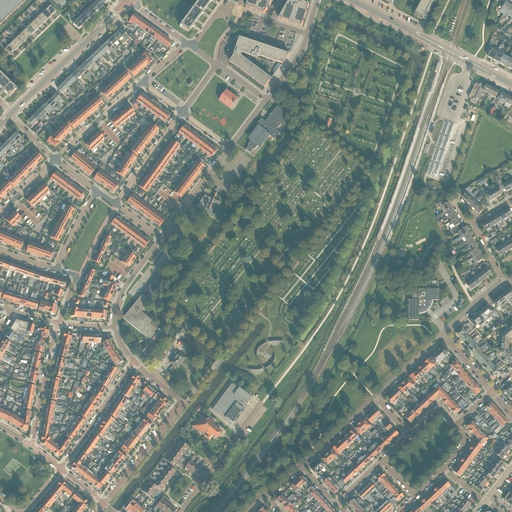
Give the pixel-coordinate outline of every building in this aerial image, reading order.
[(0,0),(0,23),(25,0),(0,0)] [(103,4),(98,0),(97,0),(96,2),(93,0),(90,0),(92,2),(94,4),(94,3),(99,8),(103,4)] [(204,11),(207,6),(198,0),(189,13),(198,19),(202,14),(204,12),(204,11)] [(248,0),(246,8),(265,14),(272,0),(248,0)] [(294,0),(289,0),(279,19),(302,27),(309,5),(301,2),(300,4),(295,2),(295,0),(294,0)] [(422,0),(414,16),(422,20),(422,19),(425,21),(427,17),(425,15),(432,0),(422,0)] [(95,12),(99,8),(94,3),(94,4),(90,7),(95,12)] [(504,16),(511,7),(507,3),(505,5),(502,3),(498,8),(501,10),(501,9),(504,11),(502,14),(503,15),(504,16)] [(46,10),(51,16),(56,12),(50,6),(46,10)] [(95,12),(90,7),(87,10),(85,8),(83,6),(82,7),(91,16),(95,12)] [(86,21),(91,16),(82,7),(80,9),(82,11),(84,13),(82,16),(86,21)] [(511,18),(511,17),(511,7),(504,16),(503,15),(501,17),(504,19),(503,19),(504,20),(509,15),(511,18)] [(46,10),(44,8),(42,10),(44,12),(42,14),(47,20),(51,16),(46,10)] [(42,14),(40,12),(38,13),(40,16),(37,18),(43,24),(47,20),(42,14)] [(194,24),(198,19),(189,13),(179,26),(188,32),(192,27),(193,27),(195,25),(194,24)] [(131,29),(139,19),(134,15),(130,20),(133,23),(130,26),(128,24),(126,27),(130,30),(131,28),(131,29)] [(37,18),(35,16),(34,17),(36,20),(33,22),(39,28),(43,24),(37,18)] [(82,25),(86,21),(82,16),(77,20),(82,25)] [(139,28),(144,22),(139,19),(131,29),(133,30),(136,25),(139,28)] [(39,28),(33,22),(31,20),(30,21),(32,24),(29,26),(35,32),(39,28)] [(78,29),(82,25),(77,20),(73,24),(78,29)] [(141,35),(148,25),(144,22),(139,28),(142,29),(139,34),(141,35)] [(149,34),(153,29),(148,25),(141,35),(142,36),(143,34),(144,34),(146,32),(149,34)] [(31,36),(35,32),(29,26),(25,30),(31,36)] [(25,30),(23,28),(21,29),(23,31),(21,34),(26,40),(31,36),(25,30)] [(124,39),(126,41),(127,40),(123,35),(126,32),(122,28),(117,32),(122,37),(124,39)] [(150,42),(158,32),(153,29),(149,34),(151,36),(148,41),(150,42)] [(117,41),(122,37),(117,32),(113,37),(117,41)] [(158,41),(162,36),(158,32),(150,42),(151,43),(153,40),(154,41),(155,39),(158,41)] [(22,44),(26,40),(21,34),(17,38),(22,44)] [(137,39),(131,34),(128,36),(134,42),(137,39)] [(22,44),(17,38),(16,36),(14,38),(15,39),(13,42),(18,47),(22,44)] [(159,49),(167,39),(162,36),(158,41),(157,42),(160,44),(159,45),(155,52),(156,53),(159,49)] [(114,44),(117,41),(113,37),(108,41),(112,46),(114,48),(115,48),(117,50),(118,49),(114,44)] [(258,55),(282,64),(290,54),(240,37),(239,38),(238,38),(236,43),(238,44),(233,57),(230,62),(265,88),(271,79),(241,56),(243,53),(257,58),(258,55)] [(167,39),(159,49),(161,50),(163,48),(164,46),(167,48),(171,42),(167,39)] [(14,51),(9,46),(6,43),(7,41),(5,40),(3,42),(4,44),(7,47),(4,50),(10,55),(14,51)] [(18,47),(13,42),(11,40),(9,42),(11,43),(9,46),(14,51),(18,47)] [(109,48),(112,46),(108,41),(103,45),(108,50),(110,52),(112,51),(109,48)] [(105,53),(108,50),(103,45),(99,50),(103,54),(105,53)] [(500,51),(502,47),(500,46),(498,49),(496,49),(495,51),(492,49),(488,57),(494,60),(498,52),(499,50),(500,51)] [(100,57),(103,54),(99,50),(94,54),(101,61),(103,59),(100,57)] [(142,56),(149,64),(152,61),(149,58),(150,57),(147,52),(142,56)] [(504,55),(498,52),(494,60),(500,63),(504,55)] [(99,63),(101,61),(94,54),(89,58),(94,63),(98,68),(100,65),(99,63)] [(510,58),(504,55),(500,63),(506,66),(510,58)] [(137,60),(144,68),(149,64),(142,56),(137,60)] [(92,65),(94,63),(89,58),(85,63),(89,67),(90,67),(92,70),(94,68),(92,65)] [(132,65),(139,72),(139,73),(142,70),(144,68),(137,60),(132,65)] [(85,72),(89,67),(85,63),(80,67),(85,72)] [(127,69),(134,77),(139,72),(132,65),(127,69)] [(80,76),(85,72),(80,67),(76,71),(80,76)] [(77,79),(80,76),(76,71),(71,76),(78,83),(80,85),(83,88),(84,86),(77,79)] [(119,75),(126,83),(131,78),(124,71),(119,75)] [(114,80),(121,87),(126,83),(119,75),(114,80)] [(73,87),(78,83),(71,76),(66,80),(71,85),(73,87)] [(5,78),(0,82),(0,88),(2,90),(1,90),(3,93),(4,92),(9,97),(16,89),(5,78)] [(68,87),(71,85),(66,80),(62,85),(66,89),(69,91),(68,91),(72,96),(74,94),(70,90),(68,87)] [(109,84),(116,92),(120,88),(121,87),(114,80),(109,84)] [(104,89),(111,96),(116,92),(109,84),(104,89)] [(483,91),(485,87),(480,84),(479,86),(476,84),(469,98),(472,99),(470,102),(476,105),(482,92),(483,91)] [(62,93),(66,89),(62,85),(57,89),(62,93)] [(488,96),(492,88),(486,85),(485,87),(483,91),(482,92),(486,94),(486,95),(488,96)] [(495,104),(497,99),(495,98),(499,91),(492,88),(488,96),(491,98),(491,97),(494,98),(492,103),(495,104)] [(100,92),(107,100),(111,96),(104,89),(100,92)] [(238,98),(227,90),(219,100),(230,109),(233,104),(234,105),(235,103),(235,102),(238,98)] [(140,104),(146,96),(142,93),(136,101),(140,104)] [(505,105),(509,97),(503,93),(499,101),(497,99),(495,104),(497,105),(499,101),(505,105)] [(51,99),(56,104),(60,99),(56,94),(51,99)] [(93,100),(99,108),(103,104),(97,96),(93,100)] [(145,108),(151,100),(146,96),(140,104),(145,108)] [(51,108),(56,104),(51,99),(46,103),(51,108)] [(88,104),(94,112),(99,108),(93,100),(88,104)] [(145,108),(150,112),(156,103),(152,100),(151,100),(145,108)] [(53,110),(51,108),(46,103),(42,108),(46,112),(47,112),(49,114),(49,115),(51,117),(52,115),(50,113),(53,110)] [(150,112),(155,115),(161,107),(156,103),(150,112)] [(83,109),(89,116),(94,112),(88,104),(83,109)] [(135,114),(128,106),(124,109),(131,117),(135,114)] [(280,133),(276,130),(281,124),(284,126),(288,116),(288,115),(288,113),(287,111),(286,110),(285,109),(283,108),(282,109),(277,106),(271,114),(270,114),(271,115),(265,122),(261,118),(256,125),(256,126),(256,125),(258,127),(251,137),(250,139),(251,140),(248,145),(248,146),(245,150),(250,153),(253,149),(254,150),(258,145),(260,146),(261,145),(268,135),(271,137),(275,140),(280,133)] [(155,115),(160,119),(166,111),(161,107),(155,115)] [(42,117),(44,119),(46,117),(44,115),(46,112),(42,108),(37,112),(42,117)] [(77,113),(84,121),(89,116),(83,109),(77,113)] [(131,117),(124,109),(119,113),(126,121),(131,117)] [(160,119),(164,122),(170,114),(166,111),(160,119)] [(37,121),(42,117),(37,112),(33,117),(37,121)] [(72,117),(79,125),(84,121),(77,113),(72,117)] [(126,121),(119,113),(115,117),(121,125),(126,121)] [(33,126),(37,121),(33,117),(28,121),(33,126)] [(67,122),(74,130),(79,125),(72,117),(67,122)] [(121,125),(115,117),(110,121),(117,129),(121,125)] [(60,128),(67,135),(72,130),(65,123),(60,128)] [(159,130),(151,124),(147,129),(155,135),(159,130)] [(188,128),(184,125),(178,133),(182,136),(188,128)] [(55,132),(62,140),(67,135),(60,128),(55,132)] [(194,132),(188,128),(182,136),(188,140),(194,132)] [(155,135),(147,129),(142,134),(150,141),(155,135)] [(55,132),(51,137),(58,144),(62,140),(55,132)] [(98,132),(93,136),(100,144),(105,139),(98,132)] [(194,132),(188,140),(192,143),(198,135),(194,132)] [(20,146),(22,148),(24,146),(22,145),(20,143),(20,142),(18,140),(20,138),(16,133),(11,138),(16,142),(18,144),(20,146)] [(150,141),(142,134),(138,139),(146,146),(150,141)] [(198,135),(192,143),(197,147),(203,138),(198,135)] [(93,136),(89,141),(96,148),(100,144),(93,136)] [(52,144),(55,147),(58,144),(51,137),(47,141),(51,145),(52,144)] [(13,145),(16,142),(11,138),(7,142),(11,147),(13,149),(14,150),(16,148),(13,145)] [(203,138),(197,147),(201,150),(207,142),(203,138)] [(146,146),(138,139),(134,145),(142,151),(146,146)] [(172,140),(168,146),(176,152),(180,146),(172,140)] [(89,141),(85,144),(92,152),(96,148),(89,141)] [(7,151),(11,147),(7,142),(2,147),(7,151)] [(213,146),(207,142),(201,150),(207,154),(213,146)] [(142,151),(134,145),(130,150),(138,156),(142,151)] [(172,157),(176,152),(168,146),(164,151),(172,157)] [(213,146),(207,154),(211,157),(217,149),(213,146)] [(74,162),(81,155),(77,151),(70,159),(74,162)] [(168,163),(172,157),(164,151),(160,157),(168,163)] [(32,156),(39,163),(43,159),(36,152),(32,156)] [(128,153),(124,158),(133,163),(136,158),(128,153)] [(86,159),(81,155),(74,162),(79,167),(86,159)] [(27,160),(35,167),(39,163),(32,156),(27,160)] [(165,167),(168,163),(160,157),(156,161),(165,167)] [(133,163),(124,158),(121,162),(130,168),(133,163)] [(84,171),(91,163),(86,159),(79,167),(84,171)] [(23,165),(30,172),(35,167),(27,160),(23,165)] [(201,171),(205,167),(196,160),(193,165),(201,171)] [(161,172),(165,167),(156,161),(153,166),(161,172)] [(130,168),(121,162),(118,167),(127,173),(130,168)] [(84,171),(89,176),(96,168),(91,163),(84,171)] [(19,169),(26,176),(30,172),(23,165),(19,169)] [(197,176),(201,171),(193,165),(189,170),(197,176)] [(158,177),(161,172),(153,166),(150,169),(151,169),(150,171),(158,177)] [(127,173),(118,167),(115,172),(124,178),(127,173)] [(15,173),(22,180),(26,176),(19,169),(15,173)] [(94,179),(98,182),(104,174),(99,170),(94,179)] [(193,181),(197,176),(189,170),(185,175),(193,181)] [(56,171),(50,179),(54,182),(60,174),(56,171)] [(154,181),(158,177),(150,171),(146,175),(154,181)] [(11,177),(18,184),(22,180),(15,173),(11,177)] [(65,178),(60,174),(54,182),(59,186),(65,178)] [(98,182),(103,185),(109,177),(104,174),(98,182)] [(150,187),(154,181),(146,175),(142,181),(150,187)] [(189,187),(193,181),(185,175),(181,181),(189,187)] [(7,181),(14,188),(18,184),(11,177),(7,181)] [(108,189),(114,181),(109,177),(103,185),(108,189)] [(483,177),(477,181),(480,186),(487,182),(483,177)] [(65,178),(59,186),(64,190),(70,182),(65,178)] [(1,186),(8,193),(12,188),(5,181),(1,186)] [(108,189),(113,192),(119,184),(114,181),(108,189)] [(146,192),(150,187),(142,181),(138,186),(146,192)] [(185,192),(189,187),(181,181),(177,186),(185,192)] [(511,189),(508,183),(503,186),(501,181),(498,183),(501,187),(503,186),(506,192),(511,189)] [(74,185),(70,182),(64,190),(69,193),(74,185)] [(499,189),(501,187),(498,183),(496,184),(498,189),(493,192),(496,198),(502,194),(499,189)] [(43,184),(39,188),(45,196),(50,192),(43,184)] [(80,189),(74,185),(69,193),(74,197),(80,189)] [(0,186),(0,192),(4,197),(8,193),(1,186),(0,186)] [(181,198),(185,192),(177,186),(173,192),(181,198)] [(466,201),(473,195),(470,192),(472,190),(469,187),(462,191),(460,193),(463,196),(462,197),(466,201)] [(34,192),(41,200),(45,196),(39,188),(34,192)] [(84,192),(80,189),(74,197),(78,200),(84,192)] [(30,196),(37,203),(41,200),(34,192),(30,196)] [(213,199),(216,193),(216,192),(214,198),(211,199),(204,196),(196,206),(213,219),(221,203),(213,199)] [(475,201),(472,199),(477,194),(476,192),(473,195),(466,201),(470,205),(475,201)] [(491,201),(496,198),(493,192),(487,195),(487,194),(485,195),(487,199),(489,198),(491,201)] [(131,205),(137,197),(133,194),(126,202),(131,205)] [(475,210),(479,205),(477,203),(483,196),(482,194),(480,196),(475,201),(470,205),(475,210)] [(30,196),(26,200),(33,207),(37,203),(30,196)] [(136,209),(142,201),(137,197),(131,205),(136,209)] [(443,212),(451,208),(449,203),(447,203),(446,200),(437,205),(439,208),(441,207),(443,212)] [(141,213),(147,205),(142,201),(136,209),(141,213)] [(145,216),(151,208),(147,205),(141,213),(145,216)] [(479,205),(475,210),(479,214),(483,210),(479,205)] [(66,206),(63,210),(72,215),(75,210),(66,206)] [(150,220),(156,212),(151,208),(145,216),(150,220)] [(449,216),(454,213),(451,208),(443,212),(444,212),(440,214),(441,217),(447,213),(449,216)] [(63,210),(60,216),(69,221),(72,215),(63,210)] [(14,212),(10,216),(17,223),(21,219),(14,212)] [(155,224),(161,215),(156,212),(150,220),(155,224)] [(504,212),(498,216),(501,221),(505,227),(507,225),(504,219),(507,218),(504,212)] [(452,221),(457,219),(454,213),(449,216),(443,219),(444,222),(450,218),(451,221),(452,221)] [(159,227),(166,219),(161,215),(155,224),(159,227)] [(6,220),(13,227),(17,223),(10,216),(6,220)] [(60,216),(58,221),(67,226),(70,221),(69,221),(60,216)] [(115,227),(121,219),(117,216),(111,224),(115,227)] [(498,216),(493,219),(496,224),(499,230),(502,229),(498,223),(501,221),(498,216)] [(120,231),(126,223),(121,219),(115,227),(120,231)] [(453,232),(459,229),(457,226),(460,224),(457,219),(452,221),(451,221),(445,225),(447,227),(449,226),(451,230),(450,231),(451,233),(453,232)] [(490,227),(496,224),(493,219),(487,222),(490,227)] [(58,221),(55,227),(64,231),(65,231),(67,226),(58,221)] [(482,225),(485,230),(488,229),(489,231),(492,229),(490,227),(487,222),(482,225)] [(125,235),(131,226),(126,223),(120,231),(125,235)] [(125,235),(130,238),(136,230),(133,227),(133,228),(131,226),(125,235)] [(55,227),(52,232),(61,237),(64,231),(55,227)] [(462,236),(469,233),(466,227),(464,228),(463,227),(459,229),(453,232),(454,234),(457,232),(458,233),(459,232),(462,236)] [(134,241),(140,233),(136,230),(130,238),(134,241)] [(52,232),(50,237),(59,242),(61,237),(52,232)] [(11,235),(5,233),(1,242),(7,244),(11,235)] [(139,245),(145,237),(140,233),(134,241),(139,245)] [(466,241),(472,238),(469,233),(462,236),(455,240),(456,243),(462,239),(464,237),(466,241)] [(17,238),(11,235),(7,244),(14,247),(17,238)] [(111,237),(106,235),(102,244),(106,246),(111,237)] [(150,240),(145,237),(139,245),(144,249),(150,240)] [(24,240),(17,238),(14,247),(20,250),(24,240)] [(469,246),(475,243),(472,238),(466,241),(464,242),(460,244),(461,247),(465,245),(465,244),(467,243),(469,246)] [(507,244),(506,241),(504,238),(501,239),(503,242),(503,243),(504,245),(501,247),(505,253),(510,250),(507,244)] [(36,244),(29,242),(26,252),(32,254),(36,244)] [(472,252),(478,249),(475,243),(469,246),(467,247),(463,249),(464,252),(468,250),(470,248),(472,251),(472,252)] [(42,246),(36,244),(32,254),(39,256),(42,246)] [(102,255),(106,246),(102,244),(98,253),(102,255)] [(48,249),(42,246),(39,256),(45,258),(48,249)] [(499,256),(505,253),(501,247),(496,250),(499,256)] [(53,250),(48,249),(45,258),(50,260),(53,250)] [(475,257),(481,254),(478,249),(472,252),(472,251),(466,255),(467,257),(471,254),(473,258),(475,257)] [(133,262),(136,258),(128,252),(124,256),(133,262)] [(98,264),(102,255),(98,253),(94,262),(98,264)] [(483,259),(480,254),(473,258),(475,263),(472,264),(473,267),(477,265),(476,263),(483,259)] [(129,267),(133,262),(124,256),(121,262),(129,267)] [(427,268),(431,260),(426,258),(422,266),(427,268)] [(6,277),(10,264),(4,262),(2,267),(6,269),(5,272),(3,276),(5,277),(6,277)] [(14,272),(16,266),(13,265),(10,264),(6,277),(5,277),(5,278),(7,279),(8,277),(9,273),(10,274),(11,271),(14,272)] [(477,267),(487,278),(492,274),(487,269),(484,271),(479,265),(477,267)] [(18,281),(23,269),(16,266),(14,272),(19,274),(19,275),(18,274),(17,276),(16,280),(18,281)] [(481,282),(487,278),(477,267),(475,268),(476,269),(478,272),(478,273),(479,275),(477,277),(481,282)] [(27,276),(29,271),(23,269),(18,281),(17,283),(20,284),(21,282),(23,275),(27,276)] [(95,271),(90,269),(86,278),(91,280),(95,271)] [(30,287),(35,273),(33,272),(29,271),(27,276),(30,277),(28,285),(28,286),(30,287)] [(39,280),(41,275),(35,273),(30,287),(32,288),(34,282),(34,280),(33,280),(34,279),(39,280)] [(142,295),(123,318),(147,338),(144,345),(146,347),(142,352),(149,357),(166,336),(157,329),(157,328),(151,323),(152,323),(140,313),(145,306),(149,301),(166,280),(158,274),(142,295)] [(52,284),(53,278),(49,277),(47,276),(43,291),(45,292),(46,286),(47,284),(46,283),(46,282),(52,284)] [(476,286),(481,282),(477,277),(472,281),(476,286)] [(87,289),(91,280),(86,278),(82,287),(87,289)] [(57,289),(58,289),(60,290),(61,286),(64,287),(66,282),(60,280),(57,289)] [(108,288),(114,291),(116,285),(110,283),(106,281),(105,283),(109,285),(108,288)] [(471,290),(476,286),(472,281),(467,285),(471,290)] [(17,291),(16,295),(13,303),(18,304),(18,305),(19,305),(25,286),(22,285),(21,287),(22,288),(19,296),(17,295),(17,294),(18,295),(20,287),(19,286),(17,291)] [(114,291),(108,288),(100,285),(100,287),(107,290),(106,294),(111,296),(114,291)] [(25,306),(27,298),(24,297),(27,287),(25,286),(19,305),(20,305),(25,306)] [(8,301),(12,288),(9,287),(8,292),(4,292),(2,299),(7,301),(8,301)] [(83,298),(87,289),(82,287),(78,296),(83,298)] [(63,291),(60,290),(58,289),(57,290),(56,292),(53,290),(51,293),(52,294),(60,297),(63,291)] [(439,300),(439,289),(418,289),(418,294),(413,294),(413,300),(408,300),(408,320),(419,320),(419,313),(420,313),(421,313),(423,313),(424,312),(425,312),(426,311),(427,310),(428,310),(429,309),(429,308),(430,307),(430,306),(431,305),(431,304),(432,303),(432,302),(432,301),(432,300),(439,300)] [(32,300),(35,291),(33,290),(30,299),(27,298),(25,306),(30,307),(29,308),(30,308),(32,300)] [(32,300),(30,308),(31,308),(36,309),(38,302),(35,301),(38,292),(35,291),(32,300)] [(511,304),(511,303),(511,299),(506,292),(504,293),(502,294),(502,295),(501,295),(506,302),(509,300),(511,304)] [(44,311),(48,294),(44,293),(43,297),(45,297),(44,301),(43,302),(40,302),(38,310),(44,311)] [(109,302),(111,296),(106,294),(104,297),(100,296),(99,298),(103,299),(109,302)] [(504,309),(506,307),(504,304),(506,302),(501,295),(501,296),(500,295),(499,296),(499,297),(497,299),(504,309)] [(51,304),(49,312),(54,314),(55,312),(54,312),(55,310),(56,311),(56,310),(57,305),(58,303),(59,300),(56,298),(53,297),(52,300),(55,301),(54,304),(51,304)] [(504,314),(507,312),(504,309),(497,299),(495,300),(494,300),(493,301),(492,302),(497,308),(499,307),(502,310),(504,314)] [(492,319),(494,322),(495,323),(497,321),(494,318),(494,317),(491,314),(493,311),(492,309),(491,309),(488,306),(487,306),(485,307),(485,308),(483,310),(492,319)] [(78,309),(76,308),(73,307),(73,308),(72,308),(71,310),(72,310),(71,313),(70,313),(70,317),(76,317),(78,309)] [(490,321),(492,319),(483,310),(482,311),(481,311),(479,313),(485,319),(487,317),(490,321)] [(482,321),(485,319),(479,313),(476,315),(477,316),(475,317),(485,329),(487,327),(486,325),(482,321)] [(483,330),(485,329),(475,317),(473,319),(473,318),(471,320),(471,321),(474,325),(475,327),(478,325),(482,329),(482,328),(483,330)] [(24,339),(25,335),(28,324),(16,320),(10,330),(20,336),(24,339)] [(461,338),(473,328),(469,323),(466,325),(469,328),(465,331),(462,328),(456,334),(458,337),(459,336),(461,338)] [(25,335),(24,339),(27,339),(28,339),(28,337),(29,335),(29,333),(32,334),(34,325),(33,325),(32,324),(31,325),(29,324),(27,335),(26,335),(25,335)] [(464,343),(470,338),(468,335),(471,332),(474,329),(473,328),(461,338),(462,340),(462,341),(464,343)] [(511,334),(507,329),(502,334),(499,331),(498,333),(509,339),(510,338),(511,337),(511,336),(511,334)] [(47,335),(48,333),(35,330),(34,333),(36,333),(39,334),(38,336),(47,338),(47,336),(47,335)] [(18,337),(14,335),(9,331),(5,336),(11,340),(13,337),(16,339),(18,337)] [(75,341),(76,341),(76,339),(71,338),(72,334),(65,332),(64,333),(63,335),(64,335),(63,338),(75,341)] [(498,333),(497,336),(501,336),(500,344),(509,344),(509,342),(509,341),(509,339),(498,333)] [(88,342),(88,335),(83,334),(82,337),(81,342),(79,347),(80,348),(79,348),(81,349),(81,348),(82,348),(83,345),(83,342),(88,343),(88,342)] [(468,347),(477,339),(479,337),(478,335),(475,337),(472,340),(470,338),(464,343),(465,345),(466,345),(468,347)] [(471,352),(478,347),(475,344),(479,341),(477,339),(468,347),(469,349),(469,350),(471,352)] [(13,350),(16,352),(17,350),(17,349),(15,348),(14,349),(9,346),(10,344),(3,340),(1,344),(13,350)] [(102,352),(112,345),(109,340),(102,343),(104,347),(103,348),(100,349),(102,351),(102,352)] [(174,345),(170,342),(164,350),(168,353),(174,345)] [(16,352),(13,350),(1,344),(0,345),(0,349),(5,352),(6,350),(9,352),(15,355),(15,354),(17,355),(18,354),(16,352)] [(68,350),(69,346),(61,344),(60,347),(60,349),(71,353),(72,351),(68,350)] [(476,356),(487,346),(485,344),(480,349),(478,347),(471,352),(473,354),(474,354),(476,356)] [(509,347),(509,344),(500,344),(500,348),(499,349),(499,348),(498,348),(497,348),(496,348),(496,349),(495,350),(496,351),(496,354),(508,349),(508,347),(509,347)] [(101,352),(98,355),(99,356),(102,354),(107,352),(109,355),(115,350),(112,345),(102,352),(102,351),(101,352)] [(439,350),(448,359),(450,358),(447,355),(449,352),(444,346),(443,346),(439,350)] [(479,361),(485,355),(483,353),(486,350),(488,347),(487,346),(476,356),(477,357),(476,358),(479,361)] [(4,354),(5,352),(0,349),(0,355),(8,360),(11,362),(13,359),(4,354)] [(71,355),(71,353),(60,349),(59,352),(58,353),(58,356),(66,358),(67,354),(71,355)] [(506,359),(511,353),(511,352),(510,351),(508,349),(496,354),(498,356),(501,353),(506,359)] [(112,360),(119,356),(115,350),(109,355),(112,360)] [(448,360),(448,359),(439,350),(437,352),(436,352),(435,353),(435,354),(441,361),(444,358),(445,359),(444,359),(446,362),(448,360)] [(177,368),(185,358),(178,352),(170,363),(177,368)] [(483,365),(494,355),(493,353),(487,358),(485,355),(479,361),(480,363),(481,363),(483,365)] [(435,354),(434,354),(430,358),(436,365),(439,362),(442,365),(444,364),(441,361),(435,354)] [(486,370),(492,364),(490,361),(493,358),(496,356),(494,355),(483,365),(484,366),(484,367),(486,370)] [(28,356),(25,356),(23,356),(23,358),(32,360),(32,362),(39,364),(40,364),(41,361),(41,359),(29,357),(28,357),(29,356),(28,356)] [(111,361),(113,364),(116,366),(116,365),(117,366),(119,364),(118,364),(119,363),(123,361),(119,356),(112,360),(111,361)] [(57,361),(57,362),(73,365),(73,364),(69,363),(69,360),(57,357),(57,360),(57,361)] [(438,374),(432,368),(435,365),(429,359),(428,359),(426,361),(424,363),(430,370),(436,376),(438,374)] [(447,375),(459,364),(457,362),(458,362),(456,360),(456,361),(455,360),(450,366),(451,368),(449,370),(446,373),(447,375)] [(490,373),(502,364),(500,362),(494,366),(492,364),(486,370),(488,372),(489,371),(490,373)] [(103,367),(115,374),(116,373),(117,373),(118,370),(111,366),(109,368),(102,363),(100,366),(103,367)] [(424,363),(419,368),(428,377),(430,379),(432,378),(428,373),(427,372),(430,370),(424,363)] [(456,373),(462,368),(462,367),(461,365),(460,366),(459,364),(447,375),(446,375),(444,377),(447,380),(449,378),(448,377),(452,373),(454,371),(456,373)] [(502,364),(490,373),(492,375),(491,376),(493,378),(500,373),(498,370),(503,365),(502,364)] [(38,371),(39,369),(21,365),(21,368),(30,370),(29,372),(38,374),(39,371),(38,371)] [(63,372),(64,368),(55,366),(54,369),(55,370),(55,371),(73,375),(73,373),(65,372),(64,372),(63,372)] [(114,376),(115,374),(103,367),(100,366),(99,368),(104,371),(107,373),(106,374),(113,379),(115,376),(114,376)] [(426,379),(428,377),(419,368),(414,372),(420,379),(424,376),(426,379)] [(454,382),(465,372),(462,368),(456,373),(458,375),(451,382),(452,383),(454,382)] [(113,379),(106,374),(104,377),(102,376),(99,374),(94,372),(94,374),(100,377),(110,383),(111,382),(113,379)] [(420,379),(414,372),(412,374),(411,374),(410,376),(410,377),(409,377),(415,384),(419,380),(420,381),(419,382),(422,384),(423,382),(420,379)] [(463,381),(468,376),(465,372),(454,382),(456,384),(456,383),(461,379),(463,381)] [(100,377),(94,374),(93,374),(91,373),(90,375),(99,380),(101,382),(100,384),(107,388),(109,385),(110,383),(100,377)] [(141,383),(139,382),(141,379),(140,379),(140,378),(139,377),(138,378),(136,376),(133,374),(131,377),(132,377),(131,380),(138,384),(137,384),(143,388),(146,384),(142,381),(141,383)] [(36,381),(37,379),(36,379),(25,376),(23,376),(19,375),(18,378),(25,379),(28,380),(27,383),(36,384),(37,381),(36,381)] [(459,391),(471,379),(468,376),(463,381),(464,383),(457,389),(459,391)] [(52,383),(67,386),(67,384),(68,384),(64,383),(64,380),(53,378),(52,383)] [(413,394),(414,394),(415,392),(411,388),(414,385),(408,379),(407,379),(406,379),(405,380),(405,381),(403,383),(413,394)] [(474,383),(471,379),(459,391),(460,392),(461,391),(467,386),(469,388),(474,383)] [(136,387),(137,384),(138,384),(131,380),(130,380),(131,380),(130,380),(128,383),(129,383),(128,384),(140,392),(141,390),(137,388),(137,387),(136,387)] [(438,395),(446,388),(449,385),(446,382),(441,387),(439,386),(433,391),(438,397),(439,396),(438,395)] [(238,388),(232,383),(218,402),(212,410),(224,419),(225,418),(232,423),(243,409),(244,409),(247,405),(246,404),(247,404),(249,405),(252,400),(250,399),(252,397),(239,387),(238,388)] [(415,396),(414,394),(413,394),(403,383),(398,388),(404,394),(407,391),(408,392),(412,396),(413,398),(415,396)] [(464,399),(478,387),(475,383),(474,383),(469,388),(471,390),(468,393),(466,395),(464,393),(462,396),(464,399)] [(138,394),(140,392),(128,384),(127,386),(126,386),(125,389),(132,393),(133,391),(138,394)] [(96,390),(102,395),(106,390),(99,385),(97,389),(94,387),(93,389),(96,390)] [(145,397),(152,389),(150,388),(151,387),(148,385),(147,385),(142,391),(145,393),(142,396),(140,399),(142,400),(143,400),(145,397)] [(96,390),(93,389),(91,387),(89,389),(94,392),(92,395),(99,399),(102,395),(96,390)] [(478,387),(464,399),(468,403),(470,401),(468,399),(471,396),(474,394),(475,396),(481,391),(478,387)] [(51,388),(50,393),(64,396),(65,396),(65,394),(58,393),(59,390),(51,388)] [(443,401),(448,395),(445,392),(448,390),(446,388),(438,395),(439,396),(440,397),(443,400),(442,400),(443,401)] [(131,393),(132,393),(125,389),(124,391),(123,391),(122,393),(122,394),(128,398),(130,396),(131,396),(136,399),(137,397),(133,394),(131,393)] [(145,397),(143,400),(144,401),(146,399),(148,396),(150,398),(155,392),(156,391),(153,389),(152,389),(145,397)] [(392,394),(404,406),(405,405),(400,400),(399,398),(402,395),(397,389),(396,390),(395,390),(394,391),(394,392),(392,394)] [(434,401),(438,397),(433,391),(430,394),(426,389),(424,391),(428,396),(434,401)] [(33,395),(34,392),(22,390),(21,392),(24,393),(24,394),(26,394),(25,397),(33,398),(34,395),(33,395)] [(433,401),(434,401),(428,396),(424,391),(424,390),(422,392),(425,396),(426,398),(424,400),(429,406),(434,401),(433,401)] [(153,398),(164,407),(166,406),(168,403),(167,403),(168,402),(157,393),(153,398)] [(447,405),(458,395),(456,393),(451,398),(448,395),(443,401),(447,405)] [(402,408),(404,406),(392,394),(388,397),(387,398),(387,399),(388,400),(390,402),(391,404),(392,403),(393,404),(396,402),(402,408)] [(99,399),(92,395),(91,398),(86,395),(85,396),(96,404),(98,402),(99,401),(99,400),(99,399)] [(457,405),(454,402),(459,396),(458,395),(447,405),(451,410),(457,405)] [(96,404),(85,396),(84,397),(83,396),(81,399),(83,401),(84,401),(85,402),(87,403),(86,405),(93,409),(94,409),(95,408),(94,407),(96,404)] [(117,401),(129,408),(130,406),(125,403),(127,400),(120,396),(120,397),(119,397),(119,398),(119,399),(117,401)] [(429,406),(424,400),(421,403),(415,397),(414,399),(419,404),(424,410),(429,406)] [(163,409),(164,407),(153,398),(151,400),(155,403),(156,402),(157,403),(154,406),(161,412),(163,409)] [(419,414),(424,410),(419,404),(414,399),(412,400),(417,406),(414,409),(419,414)] [(32,404),(20,402),(16,400),(15,402),(23,406),(23,408),(31,410),(31,409),(31,407),(32,404)] [(457,405),(451,410),(456,415),(461,409),(458,407),(462,403),(464,406),(466,404),(462,400),(457,405)] [(129,408),(117,401),(116,403),(115,403),(115,404),(115,405),(121,409),(123,407),(130,412),(131,410),(129,408)] [(12,414),(11,414),(8,412),(11,404),(9,403),(6,411),(4,419),(3,419),(4,420),(4,419),(6,419),(6,420),(9,422),(10,421),(12,414)] [(485,417),(495,407),(493,405),(494,404),(493,403),(492,403),(486,408),(488,410),(483,415),(481,412),(479,414),(483,418),(484,417),(485,417)] [(79,404),(77,406),(90,414),(93,410),(93,409),(86,405),(84,408),(79,404)] [(120,412),(121,409),(115,405),(114,405),(113,407),(112,409),(123,416),(124,415),(120,412)] [(419,414),(414,409),(412,411),(409,409),(406,405),(404,407),(415,419),(420,415),(419,414)] [(77,406),(76,408),(81,412),(79,415),(86,419),(90,414),(77,406)] [(159,415),(161,412),(154,406),(151,410),(150,410),(150,409),(148,407),(147,408),(146,407),(146,408),(157,416),(158,415),(159,415)] [(157,416),(146,408),(144,407),(143,409),(147,413),(148,412),(149,413),(146,417),(153,422),(153,421),(154,421),(156,419),(155,418),(157,416)] [(410,423),(415,419),(404,407),(399,411),(401,413),(404,411),(407,415),(405,417),(410,423)] [(493,416),(499,411),(498,410),(498,409),(497,409),(495,407),(485,417),(486,418),(491,414),(493,416)] [(123,417),(123,416),(112,409),(110,411),(109,413),(109,414),(115,418),(117,416),(122,419),(124,420),(125,418),(123,417)] [(371,413),(383,426),(388,422),(386,420),(382,423),(378,418),(381,415),(381,414),(379,412),(379,413),(377,410),(376,409),(375,409),(374,409),(374,410),(371,413)] [(25,420),(29,421),(30,412),(25,411),(25,414),(22,414),(21,415),(24,417),(26,418),(25,420)] [(54,416),(54,413),(46,411),(45,415),(46,415),(46,417),(61,420),(61,417),(54,416)] [(496,420),(502,415),(500,413),(500,412),(499,411),(493,416),(495,418),(490,423),(488,424),(490,426),(491,425),(491,424),(496,420)] [(381,429),(383,426),(371,413),(368,415),(368,416),(367,416),(367,417),(366,418),(372,424),(374,421),(381,429)] [(76,421),(82,425),(85,421),(78,417),(77,419),(71,415),(70,414),(68,416),(70,417),(75,421),(76,421)] [(475,424),(478,422),(481,419),(478,415),(474,419),(476,421),(474,423),(472,421),(466,426),(469,430),(475,424)] [(493,430),(505,419),(502,415),(496,420),(498,422),(493,427),(491,429),(493,430)] [(118,429),(117,429),(119,431),(121,428),(118,426),(113,423),(115,421),(108,416),(107,416),(106,418),(106,419),(105,420),(118,429)] [(209,418),(207,420),(201,416),(192,426),(197,431),(198,430),(209,440),(212,437),(214,438),(215,437),(217,439),(222,433),(212,425),(215,422),(209,418)] [(137,419),(148,428),(149,427),(151,424),(152,423),(145,418),(143,421),(138,417),(137,419)] [(146,430),(148,428),(137,419),(135,421),(139,425),(138,427),(145,433),(147,430),(146,430)] [(359,424),(369,434),(371,432),(367,429),(370,426),(364,419),(363,420),(362,420),(362,421),(362,422),(359,424)] [(505,419),(493,430),(494,432),(495,432),(494,431),(501,426),(503,428),(508,423),(508,422),(508,421),(507,420),(505,419)] [(28,422),(29,421),(25,420),(25,422),(22,421),(20,427),(19,428),(20,429),(20,428),(25,432),(27,431),(29,422),(28,422)] [(118,429),(105,420),(103,422),(102,422),(102,424),(109,429),(110,427),(116,431),(117,429),(118,429)] [(79,430),(82,425),(76,421),(75,421),(73,424),(70,421),(69,423),(79,430)] [(473,434),(484,423),(483,422),(482,422),(480,424),(477,426),(475,424),(469,430),(473,434)] [(77,432),(79,430),(69,423),(67,425),(68,426),(66,429),(75,435),(77,432)] [(384,427),(394,438),(399,434),(395,430),(395,429),(394,428),(393,428),(388,423),(384,427)] [(482,432),(480,430),(483,427),(486,424),(484,423),(473,434),(476,437),(476,436),(476,437),(482,432)] [(54,434),(55,434),(57,430),(54,428),(51,425),(44,424),(43,432),(42,433),(42,434),(42,435),(41,440),(42,441),(41,443),(45,446),(54,434)] [(107,432),(109,429),(102,424),(100,426),(99,427),(100,427),(99,429),(114,439),(115,437),(107,432)] [(369,434),(359,424),(357,426),(356,426),(355,427),(355,428),(354,429),(360,435),(364,432),(367,436),(368,437),(364,441),(366,443),(371,437),(369,434)] [(145,433),(138,427),(135,431),(133,430),(127,425),(126,427),(133,433),(140,438),(141,436),(142,437),(145,433)] [(75,435),(66,429),(64,427),(62,429),(67,433),(65,435),(72,440),(75,435)] [(132,434),(133,433),(126,427),(123,430),(130,435),(130,434),(131,435),(129,438),(136,444),(137,442),(137,441),(139,439),(132,434)] [(390,442),(394,438),(384,427),(382,429),(389,436),(387,438),(390,442)] [(113,441),(114,439),(99,429),(98,431),(97,431),(96,433),(96,434),(103,438),(104,436),(113,441)] [(347,435),(353,441),(354,441),(357,445),(359,443),(357,440),(356,441),(355,440),(359,436),(353,430),(352,431),(351,431),(350,432),(350,433),(349,433),(347,435)] [(387,438),(386,438),(386,437),(384,439),(382,438),(378,433),(376,435),(378,437),(386,446),(390,442),(387,438)] [(56,436),(55,434),(54,434),(45,446),(46,447),(46,448),(49,450),(54,443),(52,441),(53,440),(56,436)] [(105,448),(107,450),(109,446),(107,444),(105,446),(102,444),(99,442),(101,440),(95,435),(94,435),(93,435),(93,437),(92,439),(105,448)] [(351,443),(353,441),(347,435),(346,435),(345,437),(345,438),(343,440),(352,449),(354,447),(351,443)] [(511,444),(506,439),(502,436),(501,435),(499,437),(501,439),(503,440),(505,441),(502,444),(510,450),(511,447),(511,444)] [(386,446),(378,437),(376,439),(378,441),(380,444),(379,445),(378,445),(382,449),(386,446)] [(92,439),(91,438),(91,440),(89,443),(95,448),(96,446),(103,451),(103,450),(105,449),(105,448),(92,439)] [(134,447),(136,444),(129,438),(126,442),(125,441),(123,439),(121,440),(132,448),(133,447),(134,447)] [(65,441),(62,440),(61,441),(64,443),(62,445),(62,446),(62,447),(65,449),(68,445),(69,445),(70,443),(70,442),(67,439),(65,441)] [(476,442),(482,447),(488,439),(477,439),(477,441),(476,442)] [(127,454),(132,448),(121,440),(120,443),(123,446),(121,449),(127,454)] [(355,453),(355,452),(352,449),(343,440),(341,441),(340,441),(338,443),(338,444),(349,456),(350,457),(355,453)] [(378,445),(379,445),(376,442),(374,445),(372,443),(373,443),(370,440),(367,442),(369,444),(370,444),(378,453),(382,449),(378,445)] [(502,444),(500,442),(497,440),(496,442),(500,446),(501,446),(502,446),(499,450),(506,455),(510,450),(502,444)] [(177,446),(185,452),(188,448),(189,449),(188,450),(191,452),(192,450),(181,441),(177,446)] [(480,449),(482,447),(476,442),(473,446),(485,455),(486,453),(484,452),(483,451),(480,449)] [(54,453),(60,446),(59,445),(60,444),(58,443),(57,444),(57,445),(54,443),(49,450),(52,452),(54,453)] [(93,451),(95,448),(89,443),(86,447),(100,458),(101,456),(96,452),(93,451)] [(347,459),(349,456),(338,444),(336,445),(336,446),(335,446),(333,447),(333,448),(333,449),(339,455),(341,452),(347,459)] [(374,457),(378,453),(370,444),(369,444),(368,446),(370,449),(372,451),(370,453),(374,457)] [(65,449),(62,447),(61,447),(60,446),(54,453),(58,457),(59,455),(60,456),(65,450),(64,449),(65,449)] [(189,455),(185,452),(177,446),(174,451),(181,457),(184,453),(185,454),(184,455),(187,457),(189,455)] [(485,455),(473,446),(470,450),(476,455),(478,453),(483,457),(485,455)] [(499,450),(496,447),(494,446),(493,448),(494,449),(497,451),(497,450),(498,451),(496,455),(502,460),(506,455),(499,450)] [(86,447),(85,447),(85,448),(82,452),(89,457),(90,454),(93,456),(94,457),(96,459),(95,461),(97,463),(100,458),(86,447)] [(374,457),(370,453),(368,451),(365,447),(363,449),(366,453),(364,455),(370,461),(374,457)] [(115,454),(122,460),(124,458),(124,459),(126,456),(126,455),(120,450),(117,454),(116,453),(115,454)] [(326,454),(336,465),(338,463),(335,460),(334,459),(337,457),(331,450),(330,451),(330,450),(328,452),(328,453),(326,454)] [(474,457),(476,455),(470,450),(469,450),(470,451),(467,454),(478,463),(480,461),(477,459),(474,457)] [(185,460),(181,457),(174,451),(170,456),(178,462),(181,458),(181,459),(183,462),(185,460)] [(370,461),(364,455),(362,457),(359,454),(357,451),(356,451),(355,452),(355,453),(355,454),(366,464),(370,461)] [(122,460),(115,454),(114,454),(112,452),(110,454),(114,457),(112,460),(119,465),(121,463),(121,462),(122,460)] [(76,462),(80,465),(86,457),(81,454),(81,455),(81,454),(79,457),(77,459),(75,461),(76,462)] [(334,467),(336,465),(326,454),(324,456),(322,457),(322,458),(322,459),(328,465),(330,463),(331,464),(334,467)] [(362,468),(366,464),(355,454),(353,455),(356,458),(359,461),(357,463),(358,465),(358,464),(362,468)] [(477,465),(478,463),(467,454),(464,458),(470,463),(472,461),(474,463),(477,465)] [(181,464),(178,462),(170,456),(166,461),(174,467),(177,463),(178,463),(177,464),(180,466),(181,464)] [(189,471),(195,464),(192,461),(193,460),(195,458),(193,456),(184,468),(189,471)] [(494,464),(501,469),(505,464),(495,456),(493,458),(495,460),(496,460),(497,461),(494,464)] [(119,465),(112,460),(111,460),(109,462),(104,458),(103,460),(115,470),(116,468),(119,465)] [(468,465),(470,463),(464,458),(464,459),(463,458),(460,462),(472,471),(473,469),(471,468),(471,467),(468,465)] [(358,464),(358,465),(356,467),(349,459),(347,461),(357,472),(362,468),(358,464)] [(115,470),(103,460),(102,460),(101,461),(103,463),(107,467),(104,470),(111,475),(111,474),(113,472),(115,470)] [(194,475),(200,467),(197,465),(198,464),(200,462),(198,460),(195,464),(189,471),(194,475)] [(316,464),(322,471),(324,468),(328,472),(330,474),(332,472),(327,466),(326,466),(320,460),(318,462),(317,462),(316,463),(316,464)] [(358,472),(357,472),(347,461),(345,463),(350,468),(347,470),(350,472),(353,476),(358,472)] [(501,469),(494,464),(491,461),(489,463),(492,465),(492,464),(493,465),(491,469),(497,474),(501,469)] [(80,466),(80,465),(76,462),(75,462),(72,466),(71,467),(72,468),(76,471),(79,473),(83,468),(80,466)] [(83,476),(88,470),(92,465),(93,464),(91,462),(90,464),(86,469),(83,467),(83,468),(79,473),(81,475),(83,476)] [(164,470),(172,476),(176,471),(165,462),(163,465),(165,466),(166,466),(167,467),(164,470)] [(471,473),(472,471),(460,462),(460,463),(458,467),(464,471),(466,469),(468,471),(471,473)] [(203,464),(200,467),(194,475),(199,479),(205,471),(201,468),(202,467),(203,468),(205,465),(203,464)] [(319,473),(322,471),(316,464),(315,465),(314,465),(313,466),(313,467),(311,469),(317,475),(318,477),(319,476),(320,474),(319,473)] [(95,479),(97,477),(96,477),(98,474),(99,473),(97,472),(98,471),(98,470),(100,468),(98,466),(96,469),(87,480),(89,481),(92,484),(95,479)] [(498,474),(497,474),(491,469),(487,466),(486,468),(488,470),(488,469),(490,470),(487,473),(492,477),(493,479),(495,477),(498,474)] [(87,480),(96,469),(94,467),(90,472),(88,470),(83,476),(87,480)] [(172,476),(164,470),(161,467),(159,469),(162,471),(162,470),(163,471),(161,475),(169,481),(172,476)] [(353,476),(350,472),(348,474),(342,468),(341,468),(340,467),(339,469),(349,480),(353,476)] [(469,475),(464,471),(458,467),(457,467),(458,467),(454,472),(460,477),(462,479),(463,480),(465,477),(467,479),(467,478),(468,479),(471,476),(469,475)] [(492,477),(487,473),(480,468),(479,470),(481,472),(482,471),(483,472),(480,476),(488,482),(492,477)] [(345,484),(349,480),(339,469),(335,472),(337,474),(339,472),(344,478),(342,480),(345,484)] [(169,481),(161,475),(157,472),(156,474),(158,476),(158,475),(160,476),(157,479),(165,485),(169,481)] [(380,482),(386,477),(385,477),(386,477),(382,472),(376,478),(379,480),(377,482),(376,483),(374,485),(375,486),(380,482)] [(99,480),(103,484),(104,484),(106,482),(105,481),(107,480),(109,477),(109,476),(105,473),(102,477),(99,480)] [(488,482),(480,476),(477,473),(475,475),(478,477),(478,476),(479,477),(477,480),(484,486),(488,482)] [(327,486),(336,478),(335,478),(336,477),(335,475),(330,479),(329,477),(323,482),(327,486)] [(304,485),(307,489),(311,486),(309,483),(308,485),(306,483),(308,481),(303,476),(302,476),(298,479),(300,482),(304,485)] [(165,485),(157,479),(154,477),(152,479),(154,481),(155,480),(156,481),(153,484),(158,488),(161,490),(165,485)] [(379,491),(389,481),(386,477),(380,482),(382,484),(377,488),(379,490),(379,491)] [(336,485),(335,483),(337,480),(336,478),(327,486),(331,490),(336,485)] [(484,486),(477,480),(473,478),(471,480),(474,481),(475,482),(473,485),(480,491),(484,486)] [(103,484),(99,480),(98,482),(95,479),(92,484),(94,486),(98,489),(99,490),(100,489),(103,484)] [(306,491),(307,489),(304,485),(300,482),(298,479),(294,483),(297,485),(300,489),(302,487),(306,491)] [(336,485),(331,490),(334,494),(340,489),(344,484),(341,480),(336,485)] [(454,496),(458,493),(446,480),(442,484),(447,489),(449,488),(454,492),(452,494),(454,496)] [(63,490),(66,486),(66,485),(61,481),(57,486),(55,488),(63,494),(65,491),(63,490)] [(153,484),(150,481),(146,486),(157,495),(159,493),(156,491),(155,492),(155,491),(158,488),(153,484)] [(388,490),(393,485),(389,481),(379,491),(380,492),(385,487),(387,489),(388,490)] [(297,491),(300,489),(297,485),(294,483),(291,487),(296,492),(300,497),(301,495),(297,491)] [(380,497),(382,495),(378,491),(376,488),(370,483),(366,487),(372,492),(374,490),(377,493),(375,496),(377,498),(378,498),(380,496),(380,497)] [(454,496),(452,494),(447,489),(442,484),(437,488),(437,487),(437,488),(443,494),(446,492),(448,494),(448,495),(451,498),(454,496)] [(386,498),(396,489),(393,485),(388,490),(387,489),(384,492),(386,495),(384,496),(386,498)] [(63,494),(68,499),(70,496),(74,492),(66,486),(63,490),(65,491),(63,494)] [(156,497),(157,495),(146,486),(142,491),(150,497),(153,493),(154,494),(153,495),(156,497)] [(308,499),(316,491),(312,486),(308,490),(310,493),(306,497),(308,498),(308,499)] [(369,494),(372,492),(366,487),(363,490),(373,502),(375,500),(369,494)] [(68,499),(63,494),(55,488),(55,489),(54,490),(52,492),(58,497),(60,495),(62,497),(67,501),(68,499)] [(441,497),(443,494),(437,488),(433,492),(439,498),(442,502),(442,501),(445,504),(447,503),(444,500),(442,499),(443,499),(441,497)] [(395,497),(400,492),(399,492),(396,489),(386,498),(387,499),(390,497),(392,495),(394,497),(395,497)] [(371,504),(373,502),(363,490),(358,495),(363,500),(366,498),(371,504)] [(316,499),(320,495),(316,491),(308,499),(308,498),(305,501),(307,503),(310,500),(314,496),(316,499)] [(57,498),(58,497),(52,492),(50,495),(49,496),(61,505),(62,503),(57,498)] [(395,497),(394,497),(389,502),(393,506),(396,503),(394,501),(396,499),(398,501),(404,496),(400,492),(395,497)] [(442,506),(437,500),(439,498),(433,492),(429,495),(438,505),(440,507),(442,506)] [(70,501),(72,498),(80,504),(83,499),(75,493),(73,496),(72,495),(69,499),(70,501)] [(283,506),(291,499),(294,496),(292,494),(286,500),(285,498),(285,499),(282,495),(277,500),(283,506)] [(316,507),(324,499),(320,495),(316,499),(318,501),(311,508),(313,509),(316,507)] [(383,505),(388,510),(392,506),(387,501),(383,496),(382,495),(380,497),(385,503),(383,505)] [(436,507),(438,505),(429,495),(425,499),(430,504),(432,503),(436,507)] [(460,503),(468,509),(471,504),(460,495),(458,497),(461,499),(461,498),(463,499),(460,503)] [(60,506),(61,505),(49,496),(48,498),(47,498),(45,500),(51,505),(53,503),(55,505),(60,509),(62,507),(60,506)] [(133,508),(137,503),(130,498),(128,502),(127,503),(133,508)] [(160,510),(167,502),(162,498),(153,510),(155,511),(157,509),(156,508),(157,507),(160,510)] [(352,508),(361,500),(359,498),(355,501),(353,499),(348,504),(352,508)] [(78,507),(83,511),(83,510),(84,509),(84,508),(88,504),(89,503),(88,502),(83,499),(80,504),(80,505),(78,507)] [(324,508),(328,504),(324,499),(316,507),(317,509),(321,505),(324,508)] [(431,505),(430,504),(425,499),(421,503),(429,511),(432,511),(429,508),(431,505)] [(50,507),(51,505),(45,500),(43,502),(44,503),(43,504),(53,511),(56,511),(52,509),(50,507)] [(355,511),(361,507),(359,505),(362,502),(361,500),(352,508),(354,511),(355,511)] [(464,511),(468,509),(460,503),(456,500),(455,502),(457,504),(458,503),(459,504),(456,507),(462,511),(464,511)] [(386,511),(388,510),(383,505),(381,507),(375,501),(374,502),(382,511),(386,511)] [(163,511),(166,511),(171,506),(167,502),(160,510),(158,511),(161,511),(162,511),(163,511)] [(288,511),(296,504),(295,502),(292,505),(289,502),(284,507),(288,511)] [(382,511),(374,502),(372,504),(373,505),(377,510),(375,511),(382,511)] [(126,503),(122,507),(128,511),(130,511),(133,508),(127,503),(126,503)] [(429,511),(421,503),(417,507),(422,511),(424,510),(425,511),(429,511)]
